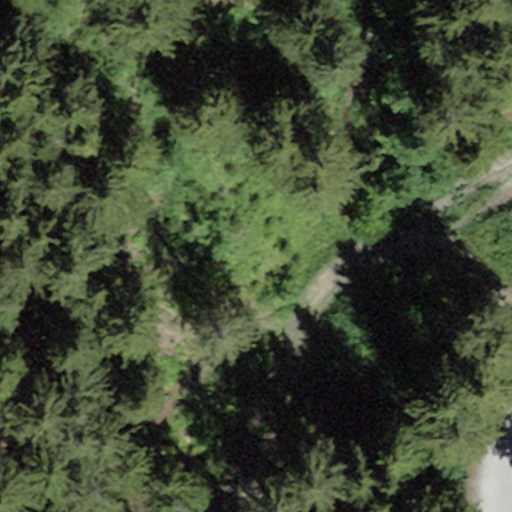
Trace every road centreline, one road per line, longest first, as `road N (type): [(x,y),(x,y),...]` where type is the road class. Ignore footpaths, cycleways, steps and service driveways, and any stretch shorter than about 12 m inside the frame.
road 1 (track): [(511,305),(447,247),(394,243),(345,266),(304,313),(236,511)]
road 2 (track): [(511,174),(394,243)]
